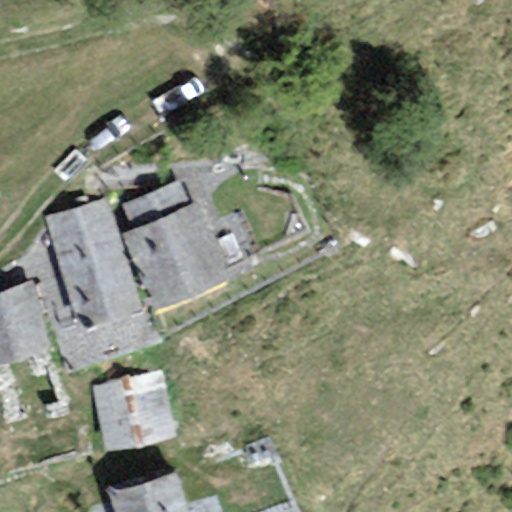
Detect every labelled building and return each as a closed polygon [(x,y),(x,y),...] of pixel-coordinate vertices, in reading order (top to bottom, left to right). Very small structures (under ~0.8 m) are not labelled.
[(209,272),(164,178),(101,207),(146,302),(209,272)] [(88,202),(36,213),(58,313),(110,302),(88,202)] [(11,280),(0,283),(0,345),(27,338),(11,280)] [(135,433),(123,372),(73,382),(86,443),(135,433)] [(165,511),(154,471),(77,492),(82,511),(165,511)]
